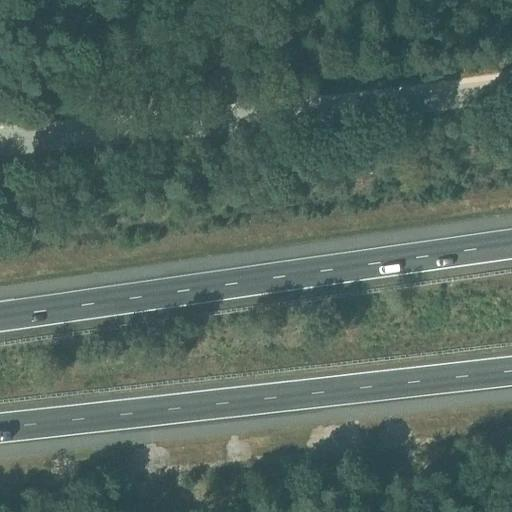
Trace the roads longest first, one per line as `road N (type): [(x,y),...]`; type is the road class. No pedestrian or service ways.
road 1 (motorway): [(511,244),(0,316)]
road 2 (motorway): [(0,429),(511,373)]
